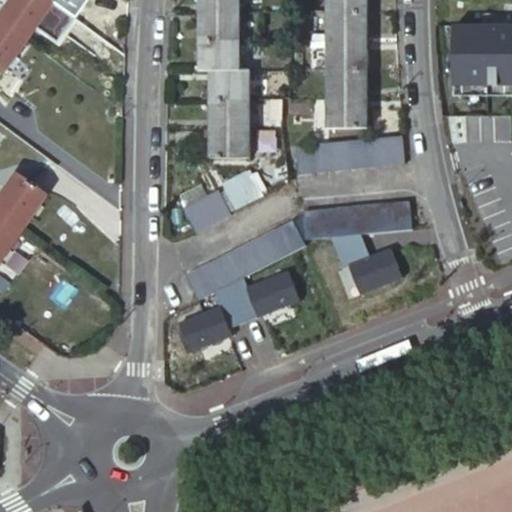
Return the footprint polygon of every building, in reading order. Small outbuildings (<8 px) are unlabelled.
[(40,0),(8,0),(0,12),(0,23),(25,42),(50,7),(40,0)] [(200,0),(200,72),(210,72),(240,72),(240,0),(200,0)] [(367,131),(367,0),(329,0),(330,130),(367,131)] [(0,23),(0,77),(25,42),(0,23)] [(455,69),(478,71),(481,30),(458,29),(455,69)] [(249,72),(240,72),(210,72),(209,158),(249,159),(249,72)] [(405,139),(295,148),(297,174),(406,165),(405,139)] [(272,166),(179,207),(192,232),(283,190),(272,166)] [(15,174),(0,194),(0,218),(18,231),(43,195),(15,174)] [(413,201),(302,212),(303,241),(414,230),(413,201)] [(0,218),(0,255),(18,231),(0,218)] [(245,244),(182,272),(192,295),(255,266),(245,244)]
